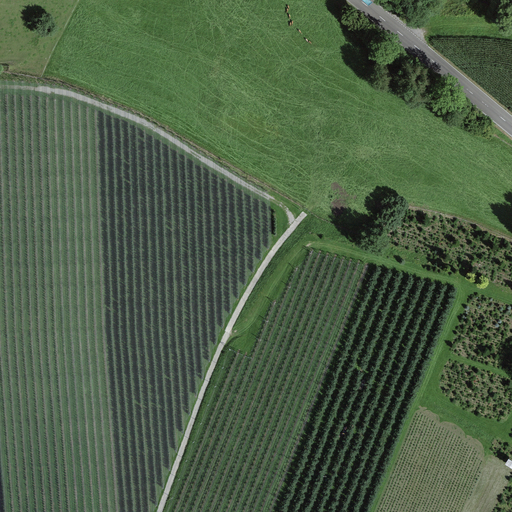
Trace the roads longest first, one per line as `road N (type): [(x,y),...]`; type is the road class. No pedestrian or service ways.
road 1 (track): [(318,195),(238,309),(160,511)]
road 2 (track): [(0,86),(78,97),(152,127),(282,206),(292,227)]
road 3 (secondary): [(511,126),(358,0)]
